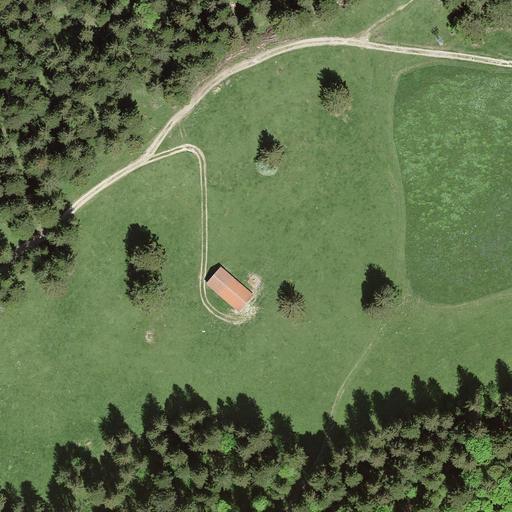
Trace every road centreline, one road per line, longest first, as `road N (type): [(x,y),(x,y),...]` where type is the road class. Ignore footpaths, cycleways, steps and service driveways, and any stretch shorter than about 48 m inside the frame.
road 1 (track): [(0,276),(69,210),(148,152),(221,76),(282,52),(345,42)]
road 2 (track): [(511,421),(387,473),(328,511)]
road 3 (track): [(148,152),(209,149),(230,270)]
road 4 (track): [(345,42),(511,64)]
